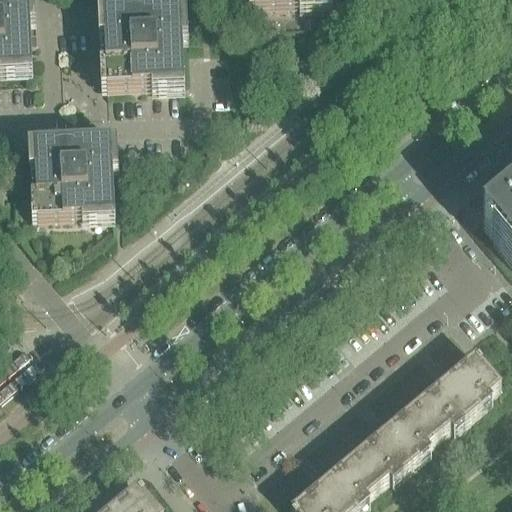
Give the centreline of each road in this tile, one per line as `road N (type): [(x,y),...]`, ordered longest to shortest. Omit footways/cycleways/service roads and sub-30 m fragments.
road 1 (tertiary): [(511,67),(129,398)]
road 2 (tertiary): [(149,422),(511,117)]
road 3 (residential): [(129,398),(0,243)]
road 4 (tertiary): [(129,398),(0,505)]
road 5 (tertiary): [(42,511),(149,422)]
